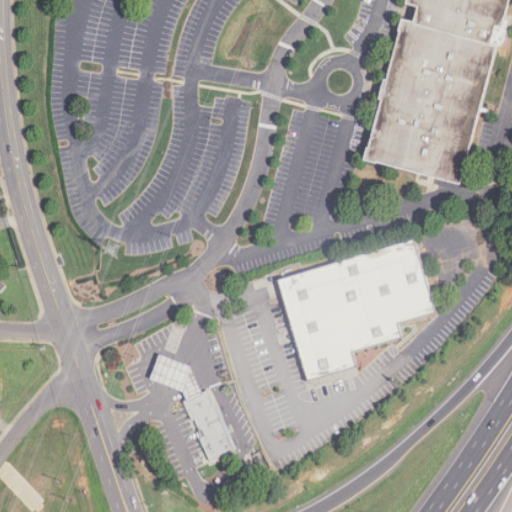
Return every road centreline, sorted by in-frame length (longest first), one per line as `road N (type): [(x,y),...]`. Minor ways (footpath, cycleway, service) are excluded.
road 1 (tertiary): [(127,511),(23,182),(2,0)]
road 2 (residential): [(72,334),(160,301),(222,245),(261,166),(281,59),(322,0)]
road 3 (motorway): [(511,334),(438,418),(307,511)]
road 4 (motorway): [(511,393),(431,511)]
